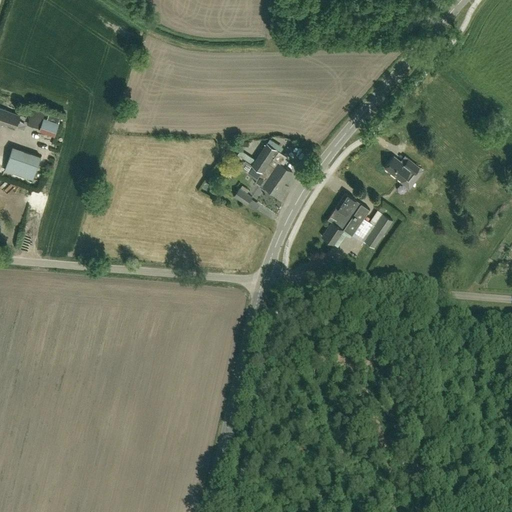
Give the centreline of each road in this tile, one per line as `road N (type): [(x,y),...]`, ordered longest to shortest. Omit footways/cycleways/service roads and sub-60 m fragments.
road 1 (tertiary): [(462,0),(325,158),(262,279)]
road 2 (unclassified): [(262,279),(0,260)]
road 3 (unclassified): [(511,299),(262,279)]
road 4 (tertiary): [(262,279),(208,511)]
